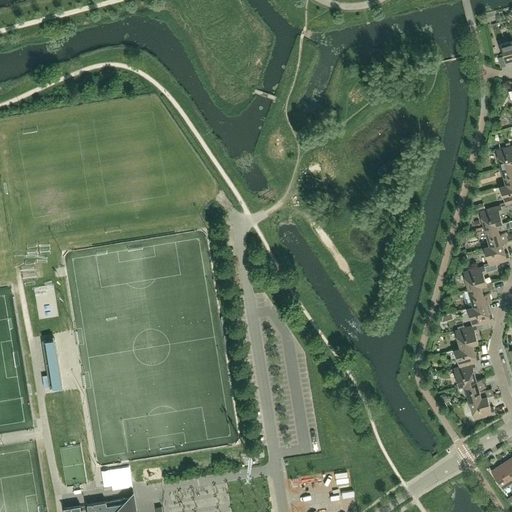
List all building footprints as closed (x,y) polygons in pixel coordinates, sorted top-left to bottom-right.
[(511,40),(500,44),(505,61),(511,59),(511,40)] [(511,164),(511,145),(496,150),(501,167),(511,164)] [(511,164),(501,167),(506,185),(511,183),(511,164)] [(511,183),(506,185),(500,186),(505,204),(511,202),(511,183)] [(503,223),(500,212),(502,211),(501,205),(480,211),(485,228),(503,223)] [(508,241),(505,232),(499,234),(499,231),(511,227),(509,221),(503,223),(485,228),(490,245),(490,246),(502,242),(508,241)] [(505,253),(502,242),(490,246),(490,245),(484,247),(489,265),(510,259),(508,253),(505,253)] [(486,284),(483,273),(486,272),(484,266),(463,272),(468,289),(486,284)] [(491,302),(489,293),(483,294),(482,292),(494,288),(493,282),(486,284),(468,289),(473,306),(473,307),(486,303),(491,302)] [(489,314),(486,303),(473,307),(473,306),(467,308),(472,325),(476,325),(494,320),(492,313),(489,314)] [(478,343),(475,331),(478,331),(476,325),(472,325),(465,327),(458,329),(455,330),(460,347),(460,348),(472,344),(473,345),(478,343)] [(476,356),(473,345),(472,344),(460,348),(460,347),(454,349),(459,366),(459,367),(468,364),(474,362),(475,363),(480,361),(479,355),(476,356)] [(477,381),(477,380),(473,369),(476,368),(475,363),(474,362),(468,364),(459,367),(459,366),(453,368),(459,386),(464,384),(477,381)] [(479,389),(485,387),(482,379),(477,380),(477,381),(464,384),(469,401),(487,396),(494,395),(492,388),(480,392),(479,389)] [(491,407),(487,396),(469,401),(474,419),(495,413),(493,407),(491,407)] [(511,482),(511,463),(509,459),(500,465),(511,482)] [(511,482),(500,465),(491,471),(502,488),(511,482)] [(137,511),(137,508),(134,492),(129,497),(87,504),(88,511),(137,511)]
